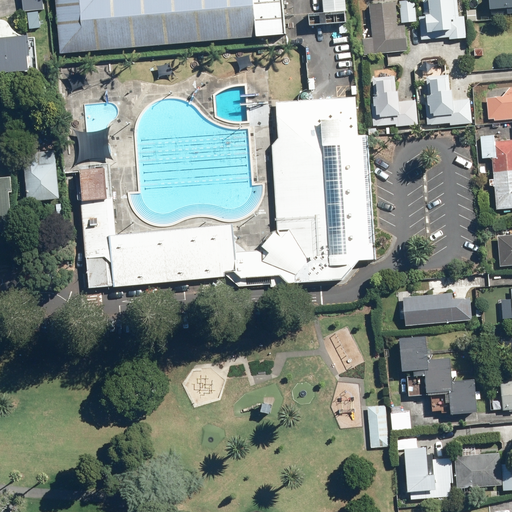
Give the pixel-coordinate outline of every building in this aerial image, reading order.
[(43,0),(22,0),(23,11),(44,9),(43,0)] [(56,0),(62,53),(285,34),(281,0),(56,0)] [(326,0),(327,12),(312,13),(313,24),(340,22),(341,34),(354,33),(353,20),(349,21),(349,10),(347,0),(326,0)] [(414,0),(407,0),(399,1),(401,23),(417,22),(414,0)] [(423,0),(425,16),(419,16),(421,39),(450,36),(451,40),(467,38),(464,16),(459,17),(456,0),(423,0)] [(511,0),(489,0),(491,15),(511,13),(511,0)] [(372,38),(362,39),(364,55),(408,51),(405,25),(398,26),(395,2),(368,5),(372,38)] [(0,73),(39,70),(36,36),(29,36),(21,35),(15,31),(12,28),(10,23),(6,20),(1,19),(0,19),(0,73)] [(371,103),(373,126),(396,124),(396,127),(419,125),(416,100),(400,101),(399,91),(396,91),(394,75),(372,77),(374,102),(371,103)] [(428,102),(425,102),(427,125),(450,123),(450,125),(472,123),(470,98),(454,100),(453,89),(450,90),(448,75),(426,76),(428,102)] [(495,98),(487,98),(488,119),(495,119),(494,120),(511,118),(511,87),(510,87),(503,96),(495,96),(495,98)] [(83,201),(90,288),(224,275),(239,287),(265,285),(343,280),(361,259),(379,258),(368,135),(359,136),(356,96),(276,102),(279,139),(272,146),(278,231),(270,233),(265,237),(262,244),(262,250),(248,251),(236,242),(236,223),(115,232),(112,199),(83,201)] [(511,139),(491,142),(496,209),(511,207),(511,139)] [(23,164),(27,203),(59,200),(54,150),(38,151),(39,163),(23,164)] [(76,151),(65,151),(65,164),(76,164),(76,151)] [(80,169),(83,201),(112,199),(109,166),(80,169)] [(0,233),(13,232),(9,192),(12,193),(11,177),(0,177),(0,233)] [(511,234),(498,236),(500,265),(511,264),(511,234)] [(452,291),(402,297),(405,326),(471,319),(469,297),(453,298),(452,291)] [(450,411),(450,413),(477,412),(475,379),(452,380),(450,356),(428,358),(426,335),(399,337),(402,372),(406,371),(408,395),(430,394),(431,412),(450,411)] [(511,378),(487,381),(489,409),(501,409),(501,411),(511,409),(511,378)] [(366,407),(369,448),(387,447),(384,405),(366,407)] [(410,429),(409,412),(390,413),(392,430),(410,429)] [(404,448),(408,499),(450,496),(448,458),(426,459),(425,447),(404,448)] [(497,453),(453,457),(456,487),(500,483),(497,453)] [(511,463),(500,464),(502,491),(511,489),(511,463)]
